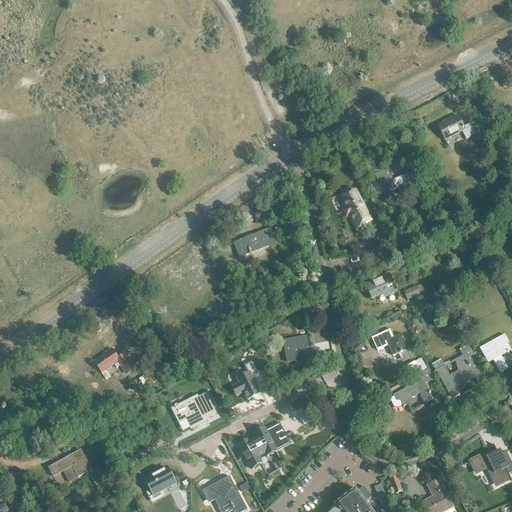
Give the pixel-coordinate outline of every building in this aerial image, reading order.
[(472,124),(464,128),(459,117),(453,120),(453,118),(443,123),(443,125),(438,127),(445,141),(462,133),(466,140),(477,135),(472,124)] [(407,175),(394,181),(389,171),(381,175),(380,173),(375,176),(385,194),(403,185),(406,193),(414,189),(407,175)] [(356,191),(353,192),(352,190),(350,190),(348,190),(346,191),(345,192),(343,193),(342,195),(343,197),(341,198),(357,229),(371,222),(356,191)] [(264,232),(270,246),(277,243),(271,228),(264,232)] [(240,259),(270,246),(264,232),(234,244),(240,259)] [(409,254),(402,241),(394,245),(401,258),(409,254)] [(387,293),(389,297),(397,293),(389,275),(366,286),(372,300),(387,293)] [(404,293),(408,301),(420,295),(417,288),(404,293)] [(401,336),(394,339),(390,331),(372,339),(378,352),(388,347),(393,357),(408,351),(401,336)] [(508,370),(502,357),(511,352),(507,344),(509,343),(505,336),(480,350),(484,358),(490,355),(500,374),(508,370)] [(306,349),(309,348),(307,338),(301,339),(300,339),(284,342),(286,357),(280,359),(281,364),(287,363),(287,364),(296,362),(297,364),(308,362),(306,349)] [(475,379),(482,375),(467,348),(460,352),(464,358),(457,362),(460,373),(451,378),(445,367),(444,368),(441,361),(432,365),(436,373),(437,372),(452,401),(459,396),(456,390),(475,379)] [(124,356),(119,359),(113,351),(95,364),(102,373),(101,374),(106,381),(111,378),(106,370),(114,365),(115,367),(120,366),(126,374),(133,369),(124,356)] [(405,368),(411,379),(421,373),(415,362),(405,368)] [(266,387),(252,363),(244,367),(248,374),(237,380),(239,384),(238,385),(239,389),(239,391),(240,390),(243,394),(244,393),(249,400),(261,394),(258,389),(260,387),(262,389),(266,387)] [(425,404),(434,400),(426,385),(434,381),(429,369),(412,379),(415,385),(394,396),(395,397),(392,399),(391,402),(394,408),(398,409),(401,407),(403,406),(404,408),(413,403),(411,400),(420,395),(425,404)] [(150,386),(151,387),(157,383),(149,371),(143,375),(144,377),(139,380),(146,389),(150,386)] [(200,423),(216,415),(206,395),(187,404),(186,402),(172,409),(179,424),(186,421),(191,430),(201,425),(200,423)] [(255,435),(246,440),(260,466),(270,461),(267,456),(274,453),(277,456),(286,450),(282,443),(295,436),(286,419),(272,427),(271,425),(261,430),(264,434),(256,437),(255,435)] [(151,427),(133,437),(137,444),(155,435),(151,427)] [(26,452),(29,458),(39,453),(37,447),(26,452)] [(496,450),(471,462),(476,473),(488,468),(494,482),(511,472),(511,464),(507,453),(503,455),(501,450),(497,452),(496,450)] [(100,466),(91,471),(80,451),(48,469),(53,477),(63,472),(69,483),(88,472),(96,486),(108,480),(100,466)] [(167,469),(145,481),(153,494),(160,490),(161,492),(175,484),(167,469)] [(394,495),(403,492),(397,476),(389,479),(390,481),(386,482),(388,487),(391,486),(394,495)] [(226,480),(203,492),(208,502),(215,499),(221,509),(232,503),(235,511),(240,511),(246,509),(230,479),(227,481),(226,480)] [(423,504),(427,511),(445,511),(453,508),(439,481),(428,487),(434,498),(423,504)] [(390,511),(380,487),(373,490),(382,511),(390,511)] [(371,511),(369,508),(365,503),(357,492),(356,491),(335,506),(337,508),(332,511),(371,511)] [(393,501),(396,511),(408,507),(405,497),(393,501)]
